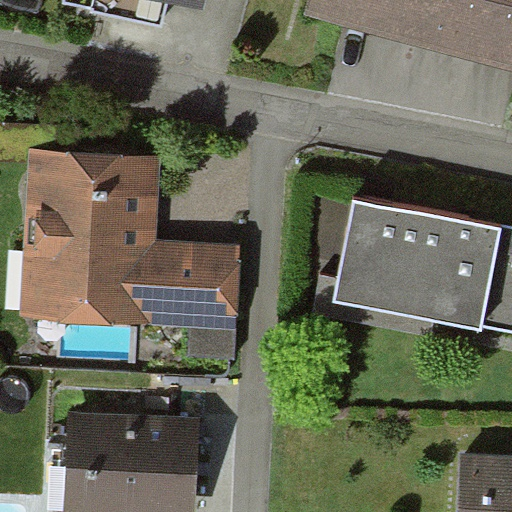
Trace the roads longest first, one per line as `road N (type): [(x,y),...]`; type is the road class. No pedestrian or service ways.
road 1 (residential): [(278,110),(266,182),(253,511)]
road 2 (residential): [(278,110),(0,60)]
road 3 (residential): [(511,154),(278,110)]
